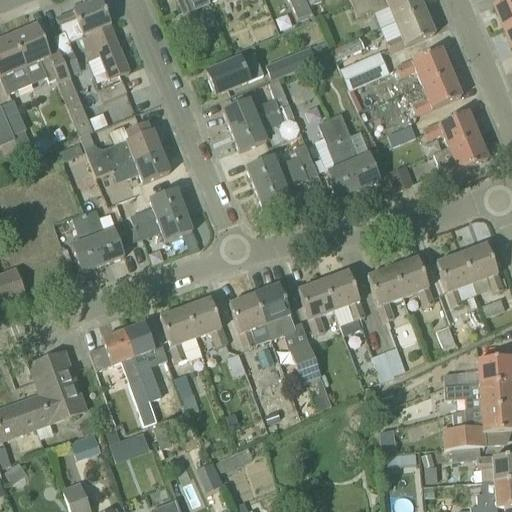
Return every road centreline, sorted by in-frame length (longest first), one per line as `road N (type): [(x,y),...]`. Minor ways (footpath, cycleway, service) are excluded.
road 1 (residential): [(236,255),(133,0)]
road 2 (residential): [(236,255),(408,227),(498,197)]
road 3 (residential): [(0,341),(236,255)]
road 4 (residential): [(511,128),(454,0)]
